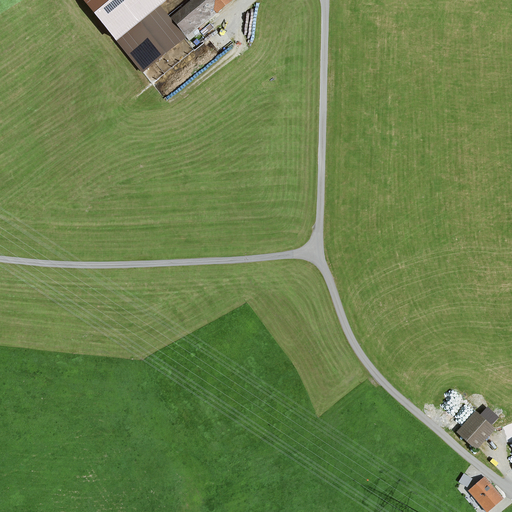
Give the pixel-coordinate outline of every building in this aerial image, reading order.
[(80,0),(113,43),(158,8),(168,0),(80,0)] [(113,43),(138,74),(231,2),(229,0),(193,0),(168,20),(158,8),(113,43)] [(454,435),(473,453),(493,431),(474,414),(454,435)] [(469,482),(474,473),(466,469),(461,478),(469,482)] [(484,481),(468,494),(482,511),(487,511),(501,501),(484,481)]
